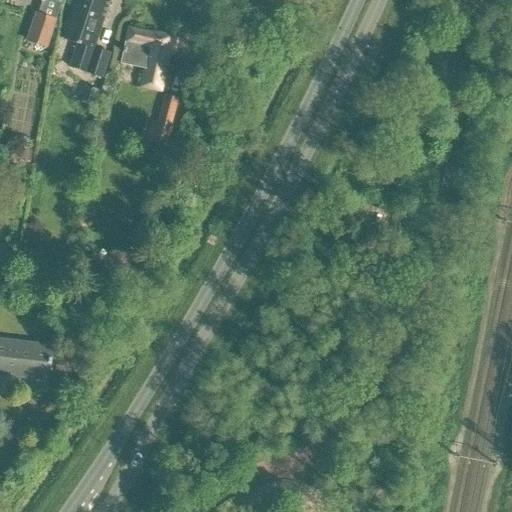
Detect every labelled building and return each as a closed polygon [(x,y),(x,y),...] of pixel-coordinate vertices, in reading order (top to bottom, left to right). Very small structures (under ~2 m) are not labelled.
[(94,49),(109,2),(103,0),(77,0),(65,41),(76,45),(69,68),(102,78),(109,54),(94,49)] [(25,42),(47,49),(56,20),(34,13),(25,42)] [(141,87),(159,91),(162,77),(168,79),(171,70),(164,67),(166,55),(179,58),(183,40),(127,28),(124,42),(125,42),(121,62),(145,68),(141,87)] [(80,101),(93,105),(98,90),(85,86),(80,101)] [(163,95),(156,122),(150,120),(144,141),(171,149),(177,128),(171,127),(179,100),(163,95)] [(20,167),(30,168),(32,151),(16,149),(15,160),(21,161),(20,167)] [(358,223),(379,231),(386,216),(365,207),(358,223)] [(49,359),(51,349),(51,348),(0,341),(0,375),(20,378),(20,376),(47,379),(47,381),(48,381),(51,360),(49,359)]
